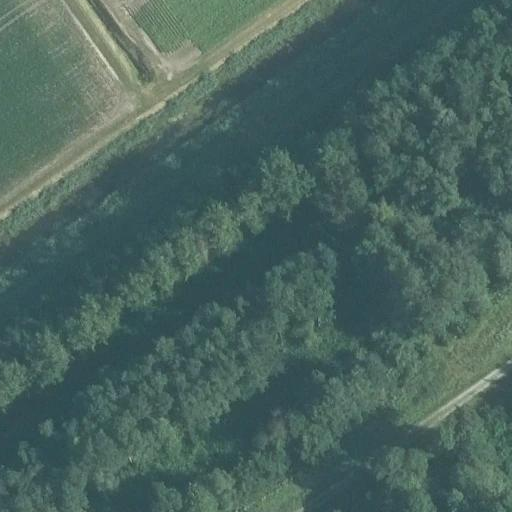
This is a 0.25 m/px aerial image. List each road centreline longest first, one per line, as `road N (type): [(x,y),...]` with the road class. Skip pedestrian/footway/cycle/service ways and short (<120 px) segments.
road 1 (track): [(0,325),(455,0)]
road 2 (track): [(511,365),(305,511)]
